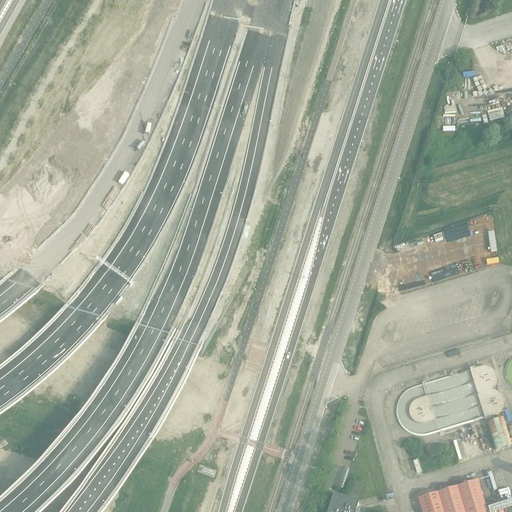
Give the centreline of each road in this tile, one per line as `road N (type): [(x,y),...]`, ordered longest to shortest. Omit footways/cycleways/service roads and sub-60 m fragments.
road 1 (motorway): [(18,511),(98,425),(154,331),(267,0)]
road 2 (motorway): [(73,511),(152,403),(218,267),(282,0)]
road 3 (secondary): [(237,511),(401,0)]
road 4 (secondary): [(384,0),(222,511)]
road 5 (motorway): [(231,0),(178,163),(148,227),(73,328),(0,392)]
road 6 (unclassified): [(327,379),(447,0)]
road 7 (motorway): [(198,0),(148,123),(111,188),(49,264),(0,304)]
road 8 (unclassified): [(284,511),(327,379)]
